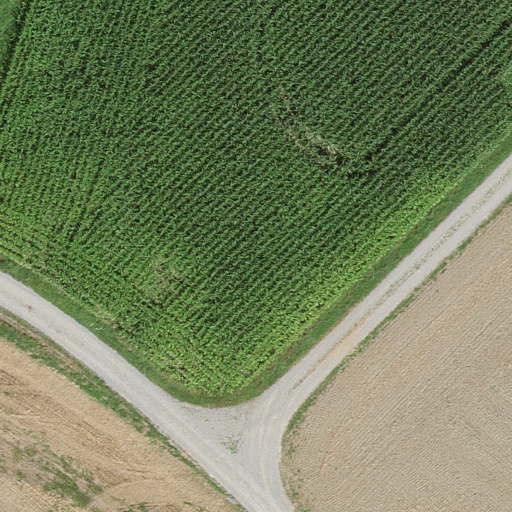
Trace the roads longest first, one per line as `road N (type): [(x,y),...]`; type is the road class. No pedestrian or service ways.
road 1 (track): [(227,458),(511,161)]
road 2 (track): [(0,293),(142,380),(285,511)]
